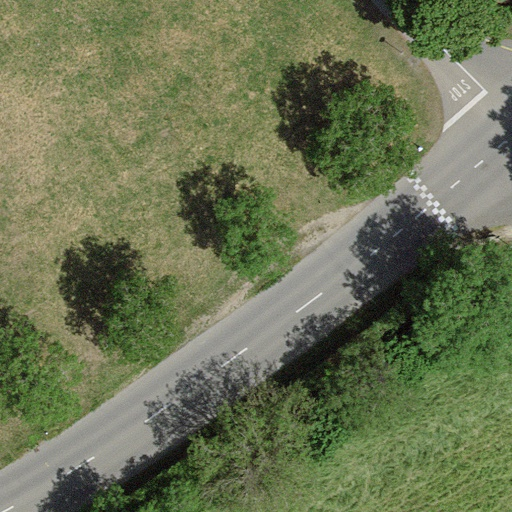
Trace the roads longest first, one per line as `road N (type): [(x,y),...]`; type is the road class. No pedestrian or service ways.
road 1 (tertiary): [(5,511),(161,413),(312,301),(511,134)]
road 2 (residential): [(398,0),(511,125)]
